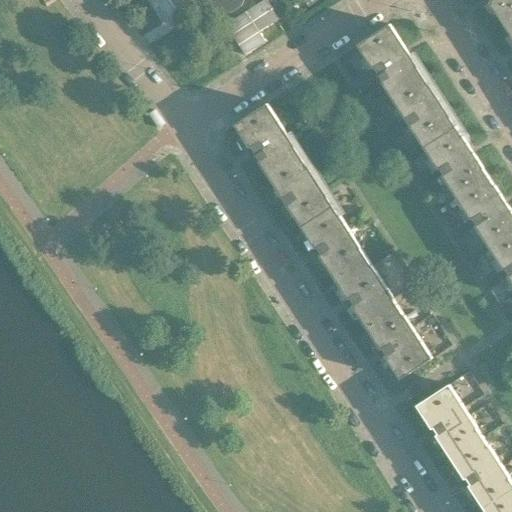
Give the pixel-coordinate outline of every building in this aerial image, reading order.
[(197,0),(163,0),(157,4),(171,24),(201,5),(197,0)] [(204,0),(208,7),(219,12),(230,11),(240,4),(241,0),(204,0)] [(267,0),(264,0),(226,25),(246,55),(266,42),(259,32),(280,19),(267,0)] [(511,0),(486,0),(489,4),(491,4),(504,25),(511,19),(511,0)] [(456,125),(410,55),(390,24),(358,45),(372,68),(370,69),(375,77),(378,76),(424,147),(456,125)] [(333,205),(289,137),(268,104),(235,125),(249,147),(248,147),(254,156),(255,155),(301,226),(333,205)] [(470,147),(456,125),(424,147),(457,197),(489,176),(476,156),(476,155),(476,154),(475,154),(471,148),(472,148),(471,147),(470,147)] [(503,197),(489,176),(457,197),(490,248),(511,232),(511,211),(509,206),(509,204),(508,205),(504,199),(504,198),(504,197),(503,197)] [(333,205),(301,226),(334,277),(367,256),(333,205)] [(511,232),(490,248),(511,281),(511,232)] [(367,256),(334,277),(348,298),(347,299),(352,307),(353,307),(366,326),(399,305),(367,256)] [(399,305),(366,326),(380,348),(379,349),(385,358),(386,357),(400,379),(433,358),(399,305)] [(437,436),(450,456),(483,435),(450,384),(417,405),(432,428),(431,428),(436,437),(437,436)] [(511,479),(483,435),(450,456),(464,477),(464,479),(469,487),(470,487),(483,506),(511,486),(511,479)] [(511,511),(511,486),(483,506),(486,511),(511,511)]
